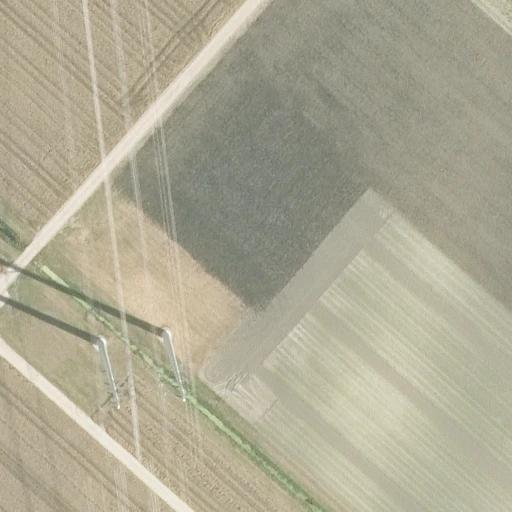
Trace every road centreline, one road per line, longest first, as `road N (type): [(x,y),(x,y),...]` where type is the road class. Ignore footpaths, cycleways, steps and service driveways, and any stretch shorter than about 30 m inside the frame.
road 1 (track): [(0,286),(255,0)]
road 2 (track): [(0,345),(186,511)]
